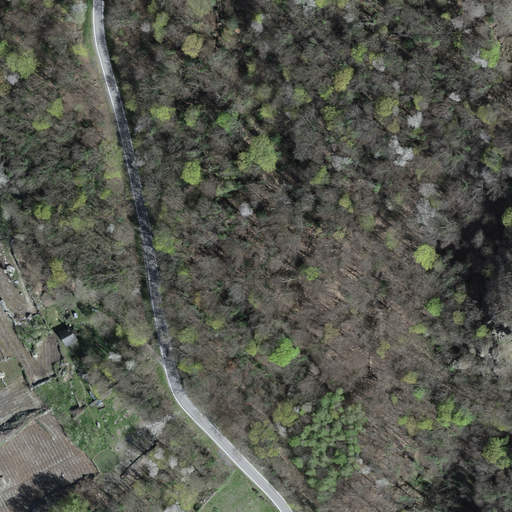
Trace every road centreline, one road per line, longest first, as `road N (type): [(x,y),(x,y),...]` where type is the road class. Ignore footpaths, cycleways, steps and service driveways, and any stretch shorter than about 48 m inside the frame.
road 1 (unclassified): [(287,511),(176,389),(99,36),(98,0)]
road 2 (track): [(169,362),(72,271),(0,171)]
